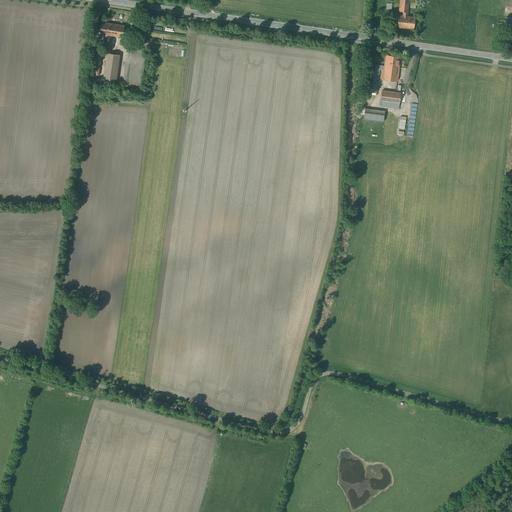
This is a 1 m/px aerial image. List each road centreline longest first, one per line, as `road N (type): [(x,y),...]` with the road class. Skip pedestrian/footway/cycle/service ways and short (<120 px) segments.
road 1 (unclassified): [(511,424),(327,373),(312,382),(300,421),(270,432),(0,357)]
road 2 (secondary): [(511,59),(207,16)]
